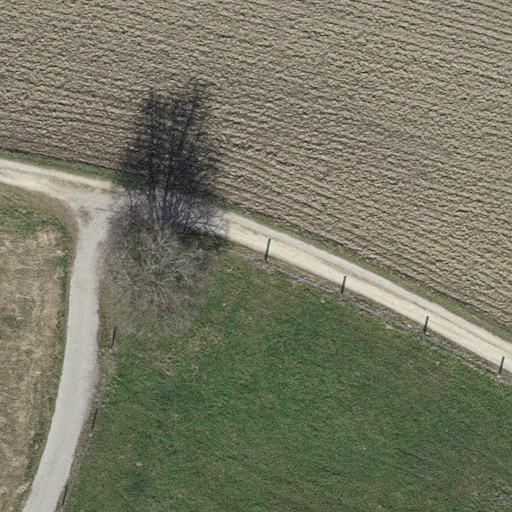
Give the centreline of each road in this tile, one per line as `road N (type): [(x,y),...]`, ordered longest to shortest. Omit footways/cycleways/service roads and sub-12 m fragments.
road 1 (track): [(511,358),(231,225),(0,169)]
road 2 (track): [(86,186),(86,354),(38,511)]
